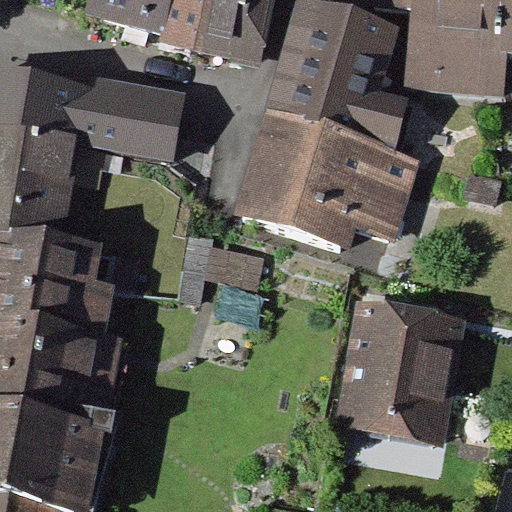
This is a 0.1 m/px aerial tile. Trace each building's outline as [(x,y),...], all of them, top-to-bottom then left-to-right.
[(88,0),(86,15),(161,30),(159,41),(260,62),(272,0),(88,0)] [(511,70),(511,0),(410,0),(404,96),(498,104),(497,70),(511,70)] [(391,46),(295,18),(231,239),(385,278),(410,179),(390,174),(403,120),(376,114),(391,46)] [(175,183),(182,106),(0,86),(0,511),(93,511),(122,340),(100,337),(107,289),(87,286),(104,175),(175,183)] [(445,456),(459,333),(355,321),(341,444),(445,456)]
